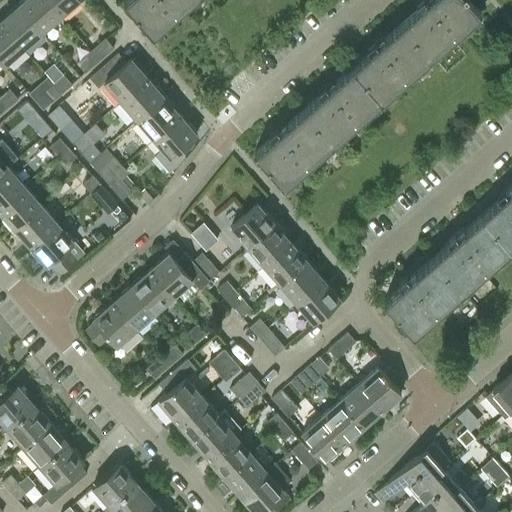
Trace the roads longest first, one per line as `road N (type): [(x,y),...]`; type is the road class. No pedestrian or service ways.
road 1 (residential): [(47,320),(164,216),(221,140),(386,0)]
road 2 (residential): [(444,401),(355,296),(511,156)]
road 3 (residential): [(208,511),(47,320)]
road 4 (residential): [(343,487),(444,401)]
